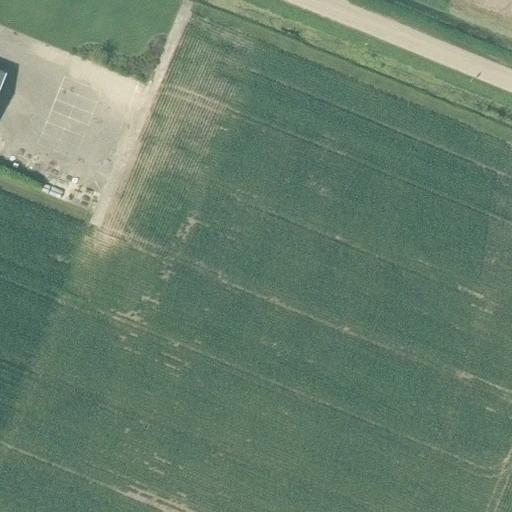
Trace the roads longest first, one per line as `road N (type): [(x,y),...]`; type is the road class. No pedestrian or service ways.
road 1 (track): [(0,443),(104,193),(83,173)]
road 2 (unclassified): [(511,82),(308,0)]
